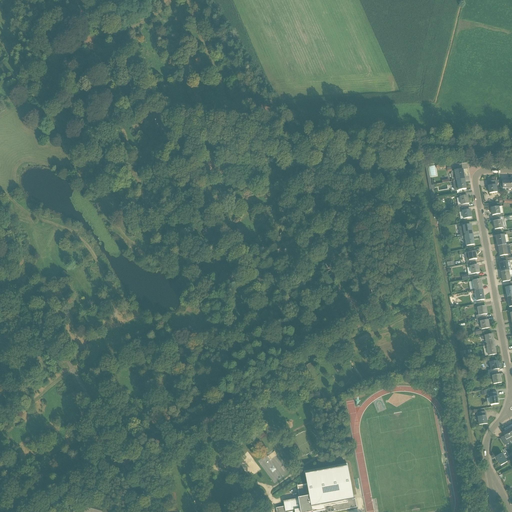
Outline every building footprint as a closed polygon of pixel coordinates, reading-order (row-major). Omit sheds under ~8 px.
[(434,176),(439,175),(436,162),(431,164),(434,176)] [(450,171),(452,181),(465,178),(463,169),(450,171)] [(454,192),(467,189),(465,178),(452,181),(454,192)] [(489,193),(498,192),(496,180),(487,182),(489,193)] [(461,206),(470,204),(469,196),(460,197),(461,206)] [(492,215),(501,214),(500,207),(490,208),(492,215)] [(464,219),(473,217),(471,210),(462,212),(464,219)] [(495,231),(504,229),(502,220),(493,222),(495,231)] [(463,226),(464,236),(474,235),(472,224),(463,226)] [(466,247),(476,245),(474,235),(464,236),(466,247)] [(495,236),(497,247),(506,245),(504,235),(495,236)] [(499,257),(508,255),(506,245),(497,247),(499,257)] [(469,261),(478,260),(476,251),(468,253),(469,261)] [(499,263),(500,272),(510,271),(508,261),(499,263)] [(472,275),(480,273),(479,265),(470,267),(472,275)] [(502,282),(511,281),(510,271),(500,272),(502,282)] [(472,281),(475,292),(483,290),(481,280),(472,281)] [(477,302),(485,300),(483,290),(475,292),(477,302)] [(479,316),(488,314),(487,307),(477,308),(479,316)] [(482,330),(491,329),(490,320),(480,322),(482,330)] [(485,337),(487,346),(495,344),(493,335),(485,337)] [(489,357),(498,355),(495,344),(487,346),(489,357)] [(491,371),(500,369),(499,361),(490,363),(491,371)] [(494,385),(502,383),(501,375),(492,376),(494,385)] [(491,406),(500,405),(498,396),(490,397),(491,406)] [(480,426),(488,425),(487,416),(478,417),(480,426)] [(511,438),(511,433),(509,429),(502,433),(507,441),(511,438)] [(501,466),(508,462),(503,453),(495,458),(501,466)] [(336,511),(352,509),(358,508),(350,464),(305,472),(307,485),(297,486),(299,499),(283,502),(284,507),(276,508),(276,511),(336,511)]
